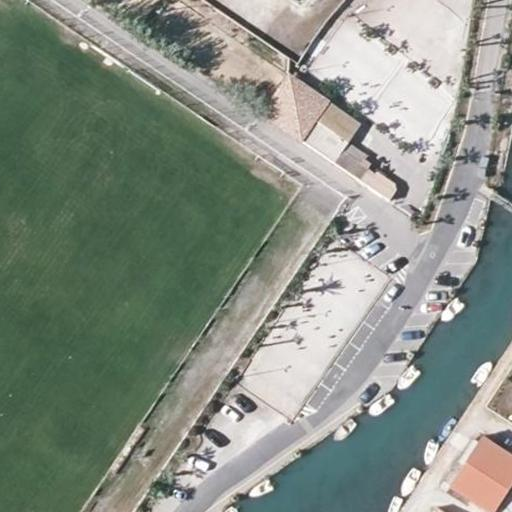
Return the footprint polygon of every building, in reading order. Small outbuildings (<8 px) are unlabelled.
[(311,93),(300,110),(316,121),(350,144),(361,127),(311,93)] [(350,144),(316,121),(302,142),(335,165),(350,144)] [(350,144),(335,165),(353,177),(364,161),(367,156),(350,144)] [(364,161),(353,177),(360,182),(371,166),(364,161)] [(511,454),(481,434),(449,485),(491,511),(493,511),(511,482),(511,454)]
